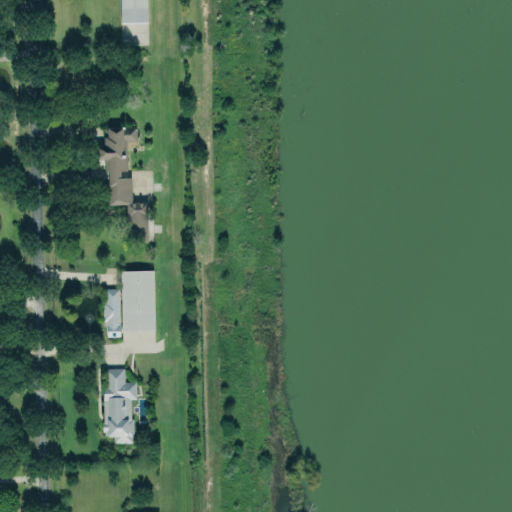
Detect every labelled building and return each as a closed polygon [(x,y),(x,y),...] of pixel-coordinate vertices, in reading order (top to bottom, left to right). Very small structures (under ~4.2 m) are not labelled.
[(146,0),(118,0),(119,26),(146,25),(146,0)] [(147,239),(146,201),(130,201),(130,177),(120,177),(120,170),(126,170),(126,140),(135,140),(135,126),(104,126),(104,144),(95,145),(95,158),(107,158),(107,204),(124,203),(125,239),(147,239)] [(121,329),(154,328),(153,269),(120,270),(121,329)] [(102,320),(102,300),(104,300),(104,287),(118,287),(118,324),(119,324),(119,335),(115,335),(115,336),(111,336),(111,335),(106,335),(106,333),(105,333),(105,322),(104,322),(104,320),(102,320)] [(134,381),(123,381),(123,367),(102,368),(103,435),(112,435),(112,442),(131,442),(131,398),(135,398),(134,381)]
